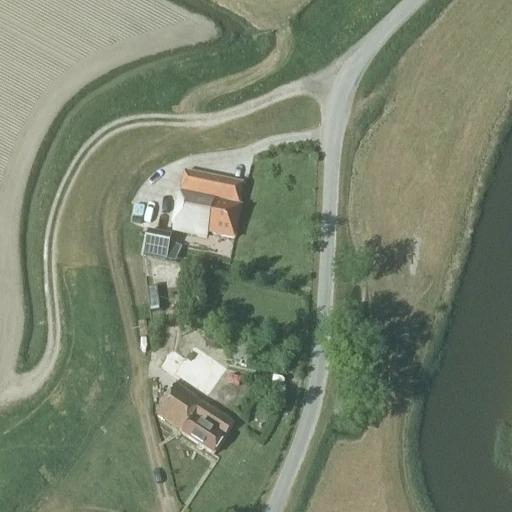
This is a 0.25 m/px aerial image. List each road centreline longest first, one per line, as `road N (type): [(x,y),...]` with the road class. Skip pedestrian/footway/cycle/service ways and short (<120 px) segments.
road 1 (unclassified): [(272,511),(314,390),(331,123),(340,89),(359,55),(414,0)]
road 2 (track): [(8,390),(26,387),(46,359),(60,197),(98,139),(134,122),(207,123),(315,81),(342,85)]
